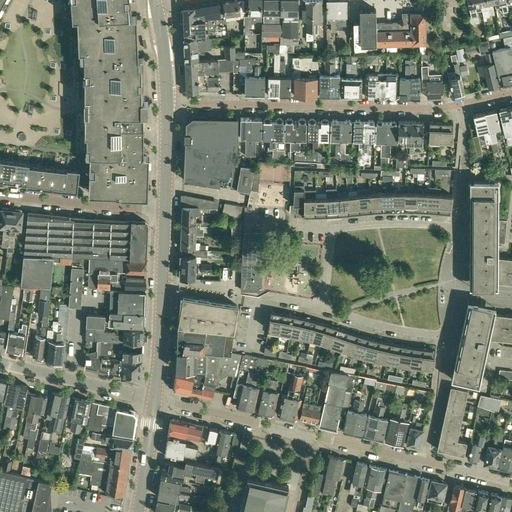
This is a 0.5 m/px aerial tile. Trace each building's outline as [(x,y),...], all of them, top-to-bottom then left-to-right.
[(81,156),(80,169),(79,170),(78,184),(78,185),(89,186),(89,192),(116,193),(116,192),(116,191),(121,191),(120,195),(148,196),(149,154),(148,154),(148,155),(143,154),(143,57),(137,57),(137,56),(138,56),(138,43),(137,26),(136,15),(136,14),(136,15),(131,15),(131,14),(131,13),(130,2),(130,1),(129,1),(129,0),(0,0),(0,142),(32,146),(32,148),(75,153),(75,155),(81,156)] [(248,0),(248,16),(244,16),(244,18),(243,34),(244,45),(250,45),(249,33),(248,33),(248,25),(251,25),(252,22),(256,22),(256,21),(262,21),(262,0),(248,0)] [(297,0),(263,0),(263,23),(262,23),(262,36),(292,36),(292,47),(299,47),(297,0)] [(312,40),(312,0),(302,0),(302,21),(306,21),(306,40),(312,40)] [(322,0),(312,0),(312,40),(317,40),(317,21),(322,21),(322,0)] [(337,31),(336,29),(336,0),(326,0),(327,22),(331,22),(331,31),(337,31)] [(346,0),(336,0),(336,29),(341,29),(341,25),(346,25),(346,0)] [(466,0),(468,7),(470,16),(468,16),(470,25),(479,23),(477,11),(480,11),(478,0),(466,0)] [(494,14),(491,2),(490,0),(478,0),(480,11),(487,9),(489,15),(494,14)] [(493,0),(493,2),(500,0),(502,13),(508,12),(505,0),(493,0)] [(225,13),(226,20),(244,18),(244,16),(244,1),(238,1),(224,3),(225,13)] [(227,25),(226,20),(225,13),(220,14),(219,3),(218,3),(218,4),(194,8),(194,7),(182,7),(183,21),(181,21),(180,23),(183,26),(182,28),(183,29),(184,29),(184,34),(185,35),(185,37),(184,37),(184,38),(204,37),(229,36),(227,25)] [(398,55),(398,44),(420,44),(420,54),(426,54),(426,44),(425,13),(403,13),(403,18),(399,22),(376,23),(376,9),(360,9),(360,22),(353,22),(353,30),(350,30),(350,39),(353,39),(354,55),(354,56),(358,56),(358,54),(366,54),(366,45),(388,45),(389,55),(398,55)] [(500,84),(511,81),(511,34),(507,35),(510,47),(493,50),(499,80),(500,84)] [(204,37),(184,38),(185,55),(185,60),(185,61),(186,60),(198,60),(198,55),(204,54),(204,37)] [(485,72),(487,82),(488,87),(498,85),(497,81),(489,40),(488,40),(479,42),(481,53),(486,52),(486,53),(489,64),(479,66),(480,73),(485,72)] [(348,42),(338,43),(338,54),(348,53),(348,42)] [(233,58),(233,59),(239,59),(245,59),(245,53),(234,53),(234,46),(225,46),(225,59),(233,58)] [(313,55),(318,55),(322,55),(323,47),(313,47),(313,55)] [(459,62),(465,61),(463,49),(457,50),(459,62)] [(453,93),(453,95),(459,93),(459,92),(464,91),(456,54),(451,56),(454,71),(447,73),(451,91),(452,94),(453,93)] [(320,74),(319,95),(329,95),(330,55),(322,55),(318,55),(318,61),(323,61),(323,63),(325,63),(325,74),(320,74)] [(335,55),(330,55),(329,95),(339,96),(339,75),(335,75),(335,55)] [(347,55),(346,63),(346,77),(341,77),(341,96),(351,96),(351,55),(347,55)] [(354,55),(351,55),(351,96),(361,96),(361,78),(356,78),(357,60),(358,60),(358,56),(354,56),(354,55)] [(378,65),(378,58),(378,55),(364,55),(364,62),(365,62),(365,64),(375,65),(378,65)] [(293,95),(307,95),(307,70),(307,67),(307,58),(292,57),(292,77),(294,77),(294,83),(293,95)] [(197,90),(197,88),(207,87),(207,91),(219,90),(218,77),(207,78),(207,72),(218,72),(233,71),(233,59),(233,58),(225,59),(217,59),(204,60),(198,60),(186,60),(187,79),(188,80),(188,84),(187,85),(188,91),(197,90)] [(312,58),(307,58),(307,67),(312,67),(312,69),(318,69),(318,61),(312,61),(312,58)] [(247,65),(247,75),(255,76),(256,66),(256,60),(256,59),(245,59),(239,59),(233,59),(233,71),(233,72),(239,72),(240,65),(247,65)] [(399,97),(409,97),(409,93),(410,93),(410,88),(409,88),(409,83),(410,83),(410,67),(410,63),(410,61),(406,60),(405,78),(400,78),(399,97)] [(268,77),(268,89),(268,94),(279,94),(280,61),(274,61),(274,77),(268,77)] [(285,61),(280,61),(279,94),(289,94),(289,95),(290,95),(290,90),(290,83),(290,77),(284,77),(285,61)] [(426,74),(427,98),(443,97),(442,80),(430,81),(429,74),(428,74),(428,65),(421,66),(421,74),(426,74)] [(256,66),(255,76),(255,94),(264,94),(264,76),(260,76),(260,66),(256,66)] [(460,67),(461,74),(468,73),(466,66),(460,67)] [(409,97),(419,97),(420,92),(420,78),(415,78),(415,67),(413,67),(410,67),(410,83),(409,83),(409,88),(410,88),(410,93),(409,93),(409,97)] [(309,70),(307,70),(307,95),(317,95),(317,77),(315,77),(315,75),(311,75),(311,72),(310,72),(310,71),(309,71),(309,70)] [(365,92),(365,96),(373,96),(374,96),(377,96),(377,97),(378,73),(375,73),(366,72),(366,79),(365,79),(365,92)] [(378,73),(377,97),(385,97),(386,73),(378,73)] [(387,73),(386,73),(385,97),(386,97),(386,96),(389,96),(389,97),(398,97),(398,93),(398,73),(387,73)] [(255,76),(247,75),(245,75),(244,94),(255,94),(255,76)] [(511,114),(510,107),(508,108),(507,107),(499,109),(503,128),(505,127),(508,139),(511,138),(511,114)] [(496,110),(485,112),(490,140),(493,152),(499,151),(494,129),(500,128),(496,110)] [(490,140),(485,112),(473,115),(477,133),(478,133),(480,142),(490,140)] [(231,163),(237,164),(237,136),(238,117),(193,117),(186,122),(185,134),(187,134),(187,139),(185,139),(184,155),(184,169),(229,176),(231,163)] [(245,138),(245,156),(250,156),(251,138),(251,118),(240,118),(240,138),(245,138)] [(262,118),(251,118),(251,138),(250,156),(255,156),(256,138),(261,138),(262,118)] [(264,120),(263,120),(263,138),(268,138),(268,149),(273,149),(273,120),(271,120),(269,118),(266,118),(264,120)] [(283,120),(281,118),(278,118),(276,120),(273,120),(273,149),(273,154),(272,159),(284,159),(284,150),(277,150),(277,138),(283,138),(283,120)] [(285,138),(290,139),(290,160),(295,160),(295,150),(295,139),(296,139),(296,132),(294,132),(294,125),(295,125),(295,121),(292,121),(291,119),(287,119),(285,120),(285,138)] [(295,139),(295,150),(295,160),(306,161),(306,151),(300,150),(300,139),(306,139),(306,121),(305,121),(304,119),(300,119),(298,121),(295,121),(295,125),(294,125),(294,132),(296,132),(296,139),(295,139)] [(308,121),(307,139),(314,139),(313,152),(311,155),(307,155),(307,151),(306,151),(306,161),(317,161),(316,167),(318,167),(318,139),(319,139),(319,133),(317,133),(318,126),(318,121),(315,121),(313,119),(310,119),(308,121)] [(321,121),(318,121),(318,126),(317,133),(319,133),(319,139),(318,139),(318,167),(324,167),(325,162),(328,162),(329,156),(322,155),(323,139),(328,139),(329,121),(328,121),(326,119),(323,119),(321,121)] [(340,163),(340,157),(340,140),(341,140),(341,133),(340,133),(340,127),(341,127),(341,121),(341,120),(332,119),(332,120),(331,121),(330,121),(330,139),(336,139),(335,156),(329,156),(328,162),(340,163)] [(340,140),(340,157),(340,163),(352,163),(352,153),(345,153),(345,140),(351,140),(351,122),(349,120),(350,120),(345,120),(341,120),(341,121),(341,127),(340,127),(340,133),(341,133),(341,140),(340,140)] [(364,120),(355,120),(354,122),(353,122),(353,129),(353,140),(359,140),(359,154),(357,154),(358,164),(363,164),(364,140),(365,140),(365,133),(363,132),(363,126),(364,126),(364,120)] [(372,121),(372,120),(364,120),(364,126),(363,126),(363,132),(365,133),(365,140),(364,140),(363,164),(363,163),(370,163),(370,155),(368,155),(368,152),(368,140),(374,140),(374,133),(374,122),(372,121)] [(380,164),(385,164),(385,141),(386,141),(386,135),(385,135),(385,129),(386,123),(386,121),(378,120),(378,121),(376,122),(375,141),(381,141),(380,164)] [(386,121),(386,123),(385,129),(385,135),(386,135),(386,141),(385,141),(385,164),(388,164),(388,157),(390,157),(390,141),(396,142),(396,123),(395,121),(391,121),(386,121)] [(406,146),(409,146),(410,146),(410,121),(398,121),(398,125),(398,139),(405,139),(405,141),(406,141),(406,146)] [(423,121),(410,121),(410,146),(409,146),(409,149),(409,153),(413,154),(413,146),(416,147),(416,146),(422,146),(423,126),(423,121)] [(429,144),(440,145),(441,122),(429,122),(429,140),(429,144)] [(453,123),(441,122),(440,145),(441,140),(452,141),(453,123)] [(478,135),(472,136),(477,156),(483,155),(478,135)] [(407,156),(396,156),(396,166),(407,167),(407,156)] [(15,160),(3,159),(0,180),(13,182),(15,160)] [(26,183),(29,164),(29,162),(15,160),(13,182),(26,183)] [(230,188),(250,191),(254,167),(237,164),(231,163),(229,176),(232,177),(230,188)] [(42,166),(29,164),(26,183),(26,185),(27,186),(39,187),(42,166)] [(54,167),(42,166),(39,187),(51,189),(54,167)] [(66,169),(54,167),(51,189),(64,190),(66,169)] [(79,170),(66,169),(64,190),(72,191),(77,191),(78,185),(78,184),(79,170)] [(227,187),(229,176),(184,169),(184,180),(185,180),(201,183),(227,187)] [(511,257),(498,256),(498,251),(498,181),(469,181),(469,182),(469,187),(469,286),(469,287),(498,288),(498,282),(499,282),(511,283),(511,257)] [(294,185),(293,205),(297,205),(304,205),(304,216),(316,216),(315,195),(315,193),(315,189),(304,189),(304,185),(294,185)] [(405,210),(416,210),(417,187),(416,192),(405,192),(405,210)] [(416,210),(427,211),(429,188),(417,187),(416,210)] [(439,212),(440,194),(441,188),(429,187),(429,188),(427,211),(439,212)] [(326,197),(327,215),(338,215),(337,191),(336,188),(326,188),(326,193),(326,197)] [(360,212),(372,211),(369,188),(358,189),(360,212)] [(370,188),(369,188),(372,211),(383,211),(382,192),(374,193),(370,193),(370,188)] [(347,190),(349,214),(360,212),(358,189),(347,190)] [(338,215),(349,214),(347,190),(337,191),(338,215)] [(383,211),(394,210),(393,192),(382,192),(383,211)] [(405,192),(393,192),(394,210),(405,210),(405,192)] [(315,193),(315,195),(316,216),(327,215),(326,197),(326,193),(315,193)] [(439,212),(450,213),(452,195),(440,194),(439,212)] [(216,203),(183,197),(183,206),(182,206),(182,209),(183,209),(183,211),(182,211),(182,221),(195,221),(202,222),(202,221),(203,212),(215,213),(216,203)] [(240,218),(242,206),(224,203),(222,215),(240,218)] [(248,207),(244,207),(243,232),(251,232),(252,207),(248,207)] [(1,246),(7,247),(12,210),(12,209),(11,210),(8,210),(8,208),(2,208),(2,209),(0,223),(0,225),(4,226),(1,246)] [(12,209),(12,210),(7,247),(6,251),(12,252),(15,227),(20,228),(22,211),(21,211),(22,210),(16,209),(16,211),(12,210),(12,209)] [(74,216),(28,211),(27,219),(23,254),(20,284),(52,286),(55,256),(89,258),(126,259),(146,260),(147,246),(147,242),(148,224),(145,221),(104,219),(79,216),(79,217),(74,216)] [(211,222),(202,221),(202,222),(195,221),(195,223),(182,223),(181,235),(195,235),(203,236),(203,228),(200,228),(200,226),(210,227),(211,222)] [(241,224),(233,224),(233,236),(241,236),(241,224)] [(254,291),(260,291),(261,263),(262,263),(263,233),(251,232),(243,232),(242,269),(241,290),(254,291)] [(194,247),(194,249),(205,249),(206,245),(200,245),(200,243),(195,242),(195,235),(181,235),(181,247),(194,247)] [(231,238),(231,250),(241,250),(241,238),(231,238)] [(180,266),(198,267),(198,262),(196,262),(196,256),(207,256),(207,250),(205,249),(194,249),(181,249),(181,255),(180,255),(180,266)] [(60,256),(60,264),(72,265),(72,257),(60,256)] [(117,272),(146,273),(146,262),(126,261),(126,259),(89,258),(88,271),(110,272),(117,272)] [(195,271),(198,272),(211,272),(211,267),(201,267),(198,267),(180,266),(180,279),(195,279),(195,271)] [(71,267),(69,307),(81,308),(83,268),(71,267)] [(110,272),(88,271),(88,287),(109,288),(110,279),(117,279),(117,272),(110,272)] [(3,284),(13,286),(18,286),(18,282),(12,281),(12,276),(4,276),(3,284)] [(115,288),(145,289),(145,277),(125,276),(125,280),(113,280),(113,282),(115,283),(115,288)] [(13,286),(3,284),(2,284),(0,283),(0,294),(1,295),(0,300),(0,317),(9,320),(11,304),(13,286)] [(32,301),(34,286),(26,286),(25,300),(32,301)] [(43,358),(46,327),(51,286),(40,286),(38,314),(43,315),(42,326),(41,336),(35,335),(33,356),(43,358)] [(108,324),(144,326),(145,290),(109,289),(108,324)] [(238,305),(183,296),(178,325),(234,332),(238,305)] [(451,379),(454,380),(479,385),(489,338),(511,340),(511,315),(495,313),(494,313),(495,308),(468,302),(467,302),(451,379)] [(11,304),(9,320),(8,330),(9,330),(6,349),(14,351),(17,332),(13,331),(14,321),(17,305),(11,304)] [(279,336),(283,313),(271,311),(268,329),(267,334),(279,336)] [(104,325),(105,314),(87,313),(86,324),(104,325)] [(294,315),(283,313),(279,336),(289,338),(294,315)] [(304,318),(294,315),(289,338),(299,340),(304,318)] [(315,321),(304,318),(299,340),(300,340),(301,336),(311,338),(315,321)] [(45,359),(54,361),(57,331),(58,327),(58,321),(53,320),(51,340),(47,339),(45,359)] [(326,324),(315,321),(311,338),(321,341),(326,324)] [(14,351),(23,353),(27,324),(22,323),(21,328),(18,327),(18,332),(17,332),(14,351)] [(104,331),(104,325),(86,324),(86,339),(92,339),(97,339),(143,342),(143,329),(124,329),(124,334),(116,334),(116,332),(104,331)] [(337,327),(326,324),(321,341),(331,345),(337,327)] [(62,327),(58,327),(57,331),(54,361),(62,363),(65,343),(60,342),(61,332),(62,327)] [(337,327),(331,345),(341,348),(347,331),(337,327)] [(177,350),(197,353),(205,354),(206,354),(221,356),(223,356),(225,337),(229,338),(230,334),(178,328),(177,350)] [(358,334),(347,331),(341,348),(352,352),(351,356),(358,334)] [(351,356),(362,359),(369,337),(358,334),(351,356)] [(380,340),(369,337),(362,359),(374,362),(380,340)] [(101,356),(123,357),(142,359),(143,342),(97,339),(97,350),(97,356),(101,356)] [(385,365),(391,343),(380,340),(374,362),(385,365)] [(401,345),(391,343),(385,365),(386,365),(387,361),(398,363),(397,367),(401,345)] [(412,347),(401,345),(397,367),(409,369),(412,347)] [(265,347),(264,354),(275,356),(277,349),(265,347)] [(410,365),(421,366),(424,348),(412,347),(409,369),(410,365)] [(435,349),(424,348),(421,366),(433,368),(435,349)] [(205,354),(197,353),(177,350),(176,371),(196,373),(204,374),(205,354)] [(241,367),(244,354),(231,352),(231,357),(223,356),(221,356),(206,354),(205,374),(204,374),(196,373),(196,375),(175,372),(174,390),(212,399),(216,384),(218,384),(219,379),(228,374),(233,375),(230,386),(236,388),(237,382),(241,367)] [(256,362),(257,357),(244,354),(241,367),(249,369),(254,370),(256,362)] [(85,369),(93,370),(94,360),(101,360),(101,356),(97,356),(86,356),(85,369)] [(142,367),(142,359),(123,357),(123,361),(111,361),(111,365),(142,367)] [(101,365),(101,360),(94,360),(93,370),(109,374),(109,365),(101,365)] [(142,367),(111,365),(111,371),(119,371),(119,370),(122,370),(121,377),(136,381),(141,376),(141,372),(142,372),(142,367)] [(238,397),(236,404),(246,407),(254,372),(254,370),(249,369),(248,374),(245,383),(241,383),(237,382),(236,388),(234,395),(238,396),(238,397)] [(511,370),(499,369),(498,378),(511,379),(511,370)] [(329,381),(319,424),(336,428),(339,412),(345,413),(346,407),(348,407),(355,375),(331,370),(328,381),(329,381)] [(258,373),(254,372),(246,407),(254,409),(259,387),(255,386),(258,373)] [(288,417),(295,384),(300,385),(303,376),(292,373),(287,396),(282,394),(278,409),(277,414),(288,417)] [(261,388),(256,409),(265,411),(272,380),(268,379),(266,389),(261,388)] [(277,381),(272,380),(265,411),(273,413),(278,392),(274,391),(277,381)] [(6,416),(11,417),(18,383),(9,381),(4,402),(9,403),(6,416)] [(28,385),(18,383),(11,417),(16,418),(19,406),(23,407),(28,385)] [(297,398),(300,385),(295,384),(288,417),(296,419),(301,399),(297,398)] [(466,399),(468,389),(451,386),(448,396),(466,399)] [(308,421),(312,403),(309,402),(312,388),(307,387),(304,401),(303,401),(299,419),(308,421)] [(49,429),(53,430),(61,394),(52,391),(46,418),(51,419),(49,429)] [(29,409),(27,420),(23,437),(28,438),(38,394),(29,392),(25,408),(29,409)] [(36,427),(37,422),(39,411),(44,412),(47,396),(38,394),(28,438),(26,448),(33,449),(38,428),(36,427)] [(53,430),(61,432),(65,416),(66,416),(70,396),(61,394),(53,430)] [(477,405),(491,410),(497,412),(499,413),(503,399),(480,394),(477,405)] [(448,396),(446,405),(463,409),(466,399),(448,396)] [(70,430),(75,431),(82,399),(73,397),(68,418),(73,419),(70,430)] [(364,434),(373,436),(382,399),(377,398),(373,415),(368,414),(364,434)] [(82,399),(75,431),(80,432),(83,421),(87,422),(91,401),(82,399)] [(386,400),(382,399),(373,436),(382,439),(383,435),(387,418),(382,417),(386,400)] [(348,409),(344,426),(343,429),(353,432),(359,401),(354,400),(352,410),(348,409)] [(127,434),(133,435),(136,415),(134,411),(133,411),(128,410),(115,407),(93,401),(87,429),(102,431),(103,427),(95,425),(97,412),(103,413),(101,423),(113,426),(113,431),(127,434)] [(364,402),(359,401),(353,432),(362,434),(366,414),(362,412),(364,402)] [(321,405),(312,403),(308,421),(317,423),(321,405)] [(446,405),(444,415),(461,419),(463,409),(446,405)] [(491,410),(477,405),(476,413),(490,416),(491,410)] [(394,441),(402,407),(397,406),(395,418),(390,417),(386,434),(385,439),(394,441)] [(406,408),(402,407),(394,441),(402,443),(403,439),(407,421),(403,420),(406,408)] [(495,423),(497,412),(491,410),(490,416),(488,421),(495,423)] [(461,419),(444,415),(442,425),(459,429),(461,419)] [(198,439),(201,425),(170,418),(168,433),(185,437),(198,439)] [(412,444),(413,446),(416,446),(417,445),(419,446),(423,429),(425,423),(416,421),(415,427),(410,426),(406,443),(412,444)] [(198,439),(204,441),(208,427),(201,425),(198,439)] [(442,425),(440,435),(457,439),(459,429),(442,425)] [(209,427),(209,429),(206,441),(214,443),(217,429),(209,427)] [(507,468),(511,446),(511,428),(507,445),(503,444),(498,465),(507,468)] [(219,429),(212,461),(211,464),(221,466),(222,461),(220,461),(222,452),(226,454),(231,432),(219,429)] [(100,440),(100,442),(113,444),(131,448),(133,438),(93,431),(91,439),(100,440)] [(488,445),(484,462),(496,465),(500,448),(500,447),(503,433),(496,431),(493,446),(488,445)] [(240,434),(234,433),(231,445),(237,447),(239,438),(240,434)] [(475,442),(470,441),(467,456),(468,459),(478,461),(480,450),(481,451),(485,435),(478,433),(475,442)] [(165,454),(186,459),(195,461),(197,446),(185,443),(185,438),(168,434),(165,454)] [(249,436),(242,435),(240,446),(246,448),(249,436)] [(437,449),(464,455),(467,441),(457,439),(440,435),(437,449)] [(81,458),(82,451),(85,439),(77,437),(73,457),(81,459),(81,458)] [(49,440),(40,439),(38,449),(47,451),(49,440)] [(110,450),(110,449),(97,447),(95,456),(93,456),(93,454),(82,451),(81,458),(101,462),(102,458),(103,458),(104,453),(130,457),(131,448),(113,444),(112,450),(110,450)] [(103,462),(110,463),(128,466),(130,457),(104,453),(103,458),(103,462)] [(330,485),(336,457),(328,455),(323,474),(326,475),(322,493),(328,495),(330,485)] [(340,478),(345,459),(336,457),(330,485),(334,486),(336,477),(340,478)] [(124,494),(127,475),(108,472),(109,468),(110,463),(103,462),(101,462),(81,458),(81,459),(78,472),(91,474),(90,483),(101,485),(100,490),(124,494)] [(211,465),(195,461),(186,459),(184,465),(166,461),(165,467),(163,466),(161,475),(188,482),(190,470),(219,477),(219,475),(217,474),(219,466),(211,464),(211,465)] [(359,498),(366,467),(367,464),(357,461),(355,469),(352,483),(356,484),(353,497),(359,498)] [(127,475),(128,466),(110,463),(109,468),(108,472),(127,475)] [(378,466),(369,464),(364,484),(369,485),(365,505),(369,506),(378,466)] [(387,468),(378,466),(369,506),(373,507),(377,487),(382,489),(387,468)] [(44,511),(52,481),(0,469),(0,511),(44,511)] [(388,472),(379,511),(411,511),(420,476),(388,469),(388,472)] [(320,489),(323,474),(315,472),(310,493),(317,495),(318,489),(320,489)] [(249,476),(248,476),(247,478),(248,478),(245,488),(244,490),(245,490),(242,501),(242,503),(239,511),(281,511),(282,511),(284,502),(287,487),(288,487),(288,485),(287,485),(273,482),(263,479),(263,480),(249,477),(249,476)] [(429,478),(420,476),(415,497),(419,498),(418,506),(423,507),(429,478)] [(181,482),(161,478),(159,487),(189,494),(190,489),(180,487),(181,482)] [(441,504),(446,486),(447,482),(431,479),(426,500),(441,504)] [(458,511),(464,486),(454,484),(452,491),(450,498),(448,506),(453,507),(451,511),(458,511)] [(472,507),(475,493),(476,489),(464,486),(458,511),(464,511),(466,506),(472,507)] [(189,498),(189,494),(159,487),(158,497),(177,501),(178,496),(189,498)] [(217,498),(224,500),(225,491),(214,489),(213,494),(218,495),(217,498)] [(488,492),(478,489),(472,511),(477,511),(479,509),(484,510),(488,492)] [(496,511),(501,495),(490,492),(486,510),(491,511),(496,511)] [(309,511),(314,495),(308,494),(305,506),(303,506),(301,511),(309,511)] [(501,495),(496,511),(507,511),(511,497),(501,495)] [(169,503),(158,500),(155,511),(173,511),(174,509),(187,511),(189,511),(191,506),(169,501),(169,503)]
